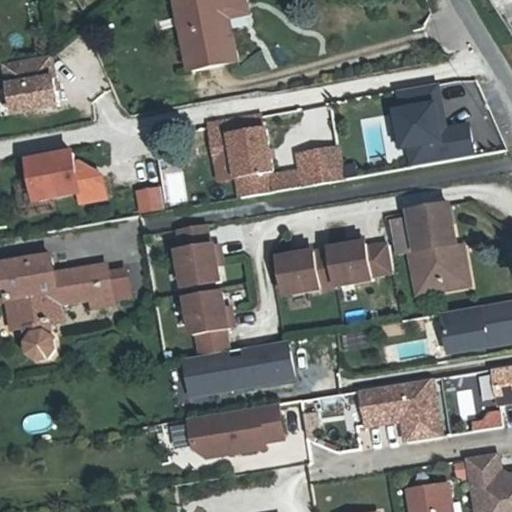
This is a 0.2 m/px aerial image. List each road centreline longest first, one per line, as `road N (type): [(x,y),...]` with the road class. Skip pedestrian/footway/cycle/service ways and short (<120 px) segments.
road 1 (unknown): [(511,204),(395,202),(270,229),(255,252),(260,304)]
road 2 (unknown): [(511,440),(370,462),(322,455)]
